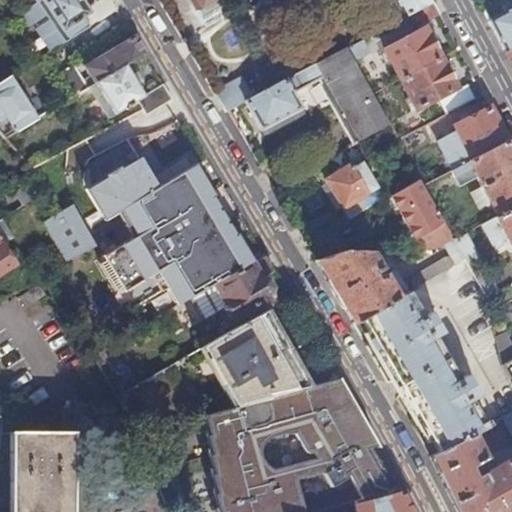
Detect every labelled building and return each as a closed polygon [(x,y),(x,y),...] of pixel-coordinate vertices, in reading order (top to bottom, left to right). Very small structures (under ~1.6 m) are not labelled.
[(40,0),(31,7),(27,9),(20,15),(27,26),(34,22),(37,26),(34,28),(51,53),(69,41),(92,27),(117,9),(111,0),(101,0),(88,9),(81,0),(40,0)] [(431,0),(396,0),(406,18),(408,16),(433,3),(431,0)] [(439,14),(433,3),(408,16),(415,28),(439,14)] [(511,7),(488,21),(504,52),(511,47),(511,7)] [(423,28),(384,50),(400,80),(439,59),(423,28)] [(133,36),(85,66),(96,83),(125,65),(144,54),(133,36)] [(346,49),(346,48),(251,98),(245,102),(261,132),(301,109),(294,95),(324,78),(326,83),(319,87),(351,146),(389,125),(372,95),(346,49)] [(415,110),(455,89),(439,59),(400,80),(415,110)] [(73,65),(60,73),(74,97),(87,88),(73,65)] [(109,119),(137,102),(142,111),(142,110),(146,115),(171,100),(162,85),(144,96),(125,65),(96,83),(98,88),(92,92),(109,119)] [(0,134),(3,140),(5,139),(37,120),(11,78),(0,85),(0,134)] [(214,93),(226,113),(228,112),(227,111),(245,102),(251,98),(242,79),(214,93)] [(456,132),(437,142),(452,170),(468,162),(507,142),(489,108),(454,127),(456,132)] [(457,187),(476,178),(480,186),(489,203),(497,217),(511,209),(511,151),(507,142),(468,162),(452,170),(449,172),(457,187)] [(31,170),(36,177),(45,191),(46,190),(61,212),(69,207),(64,198),(72,192),(45,162),(31,170)] [(351,163),(324,180),(348,220),(376,204),(370,193),(378,188),(362,162),(353,167),(351,163)] [(36,177),(13,192),(22,206),(45,191),(36,177)] [(390,195),(415,239),(421,251),(433,250),(453,240),(444,223),(423,186),(419,179),(390,195)] [(61,212),(43,224),(65,263),(95,247),(72,205),(69,207),(61,212)] [(218,269),(184,207),(136,234),(170,296),(218,269)] [(505,240),(506,240),(511,251),(511,209),(497,217),(494,218),(481,224),(493,248),(503,243),(505,240)] [(1,244),(11,238),(1,221),(1,220),(0,220),(0,274),(14,266),(1,244)] [(453,240),(464,259),(486,299),(497,293),(464,234),(453,240)] [(453,240),(444,245),(455,264),(464,259),(453,240)] [(345,252),(315,261),(352,324),(362,318),(406,292),(395,270),(390,270),(382,275),(381,274),(375,277),(373,273),(379,270),(371,252),(345,252)] [(273,271),(264,256),(190,299),(199,313),(204,310),(209,318),(227,307),(234,319),(272,297),(261,278),(273,271)] [(442,259),(408,279),(413,288),(454,265),(449,257),(442,259)] [(44,297),(38,287),(20,298),(27,308),(44,297)] [(362,318),(399,382),(440,452),(473,434),(483,428),(489,425),(486,419),(483,421),(470,398),(478,394),(466,374),(459,378),(435,337),(442,332),(431,312),(424,316),(409,291),(406,292),(362,318)] [(204,310),(199,313),(203,321),(209,318),(204,310)] [(263,313),(202,348),(237,406),(306,387),(263,313)] [(511,348),(504,333),(495,338),(502,366),(511,360),(511,348)] [(102,351),(92,357),(99,368),(108,362),(102,351)] [(511,384),(511,360),(502,366),(511,384)] [(237,406),(203,414),(213,456),(211,457),(214,476),(212,476),(215,496),(213,496),(217,511),(301,511),(286,488),(345,473),(353,471),(358,468),(350,454),(361,448),(361,450),(373,443),(335,380),(306,387),(237,406)] [(447,491),(457,511),(511,511),(511,412),(503,418),(511,436),(511,456),(474,477),(470,468),(486,460),(473,434),(440,452),(430,457),(447,491)] [(72,511),(73,501),(73,435),(11,435),(10,511),(72,511)] [(353,471),(345,473),(362,501),(370,499),(389,494),(361,450),(361,448),(350,454),(358,468),(353,471)] [(412,511),(402,491),(389,494),(370,499),(362,501),(353,503),(354,511),(412,511)]
